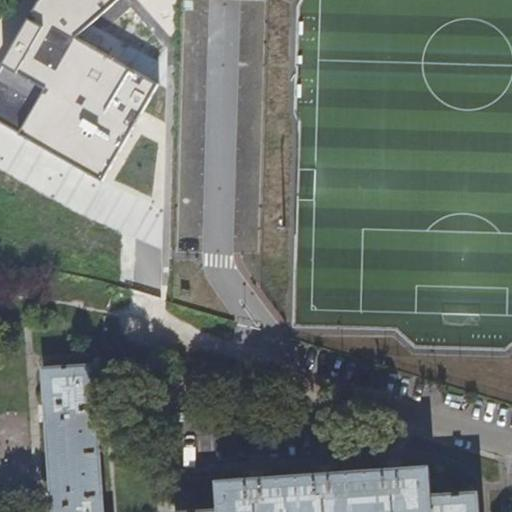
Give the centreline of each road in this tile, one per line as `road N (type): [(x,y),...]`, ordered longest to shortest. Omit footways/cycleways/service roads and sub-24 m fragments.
road 1 (residential): [(149,323),(511,434)]
road 2 (track): [(0,297),(149,323)]
